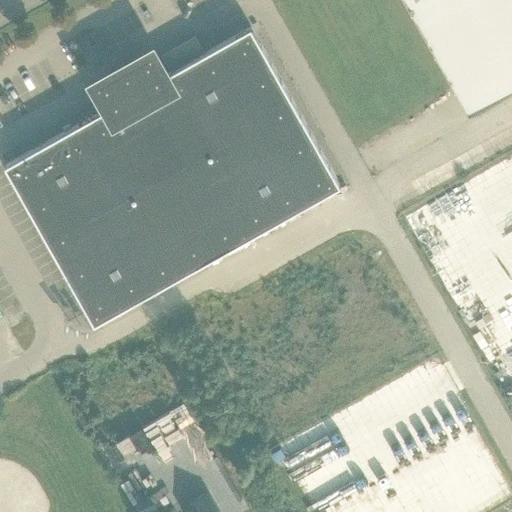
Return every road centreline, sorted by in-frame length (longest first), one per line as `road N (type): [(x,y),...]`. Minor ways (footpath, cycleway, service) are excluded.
road 1 (unclassified): [(0,251),(57,352),(0,384)]
road 2 (unknown): [(365,201),(511,123)]
road 3 (unknown): [(0,151),(78,102),(50,45)]
road 4 (unclassified): [(130,0),(0,73)]
